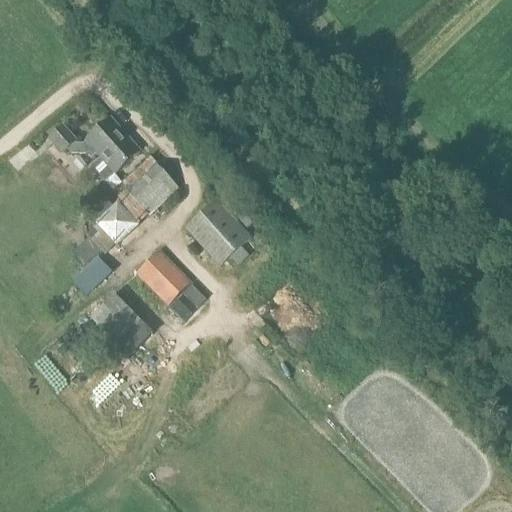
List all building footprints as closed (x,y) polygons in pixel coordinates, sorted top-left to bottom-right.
[(61,128),(49,139),(62,154),(67,150),(70,154),(84,155),(85,154),(90,160),(96,154),(115,175),(139,153),(109,120),(81,145),(73,145),(75,143),(61,128)] [(129,192),(126,195),(148,217),(177,190),(149,159),(121,184),(129,192)] [(102,193),(82,212),(94,225),(114,206),(102,193)] [(215,202),(184,230),(193,240),(188,245),(199,256),(204,252),(218,268),(229,258),(239,268),(250,257),(241,248),(249,240),(215,202)] [(138,228),(117,205),(96,225),(97,226),(116,246),(117,248),(138,228)] [(116,246),(97,226),(87,236),(90,239),(103,253),(106,256),(116,246)] [(135,275),(166,307),(167,305),(175,298),(181,292),(189,284),(158,253),(135,275)] [(181,292),(198,310),(206,302),(189,284),(181,292)] [(175,298),(167,305),(185,324),(192,316),(175,298)]
